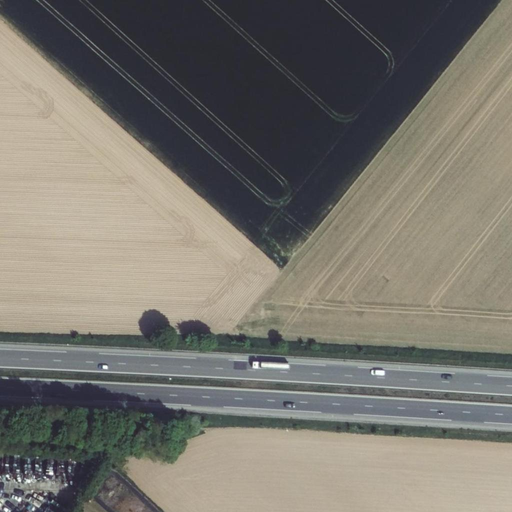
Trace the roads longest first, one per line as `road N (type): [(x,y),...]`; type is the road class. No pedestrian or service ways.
road 1 (motorway): [(511,385),(0,357)]
road 2 (motorway): [(0,387),(511,415)]
